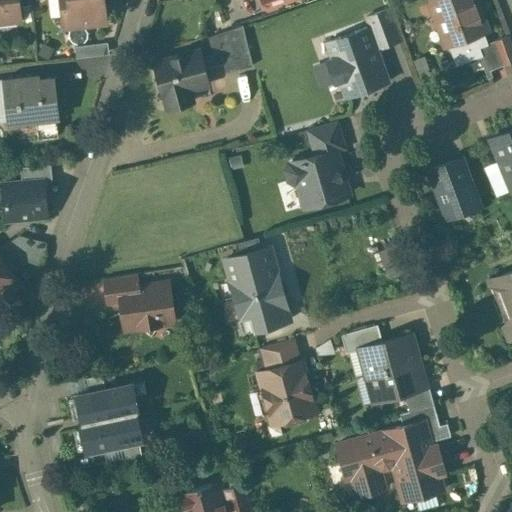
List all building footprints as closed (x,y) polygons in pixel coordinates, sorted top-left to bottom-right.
[(0,0),(0,21),(19,19),(16,0),(0,0)] [(59,0),(63,27),(105,22),(102,0),(59,0)] [(475,0),(428,0),(435,18),(437,17),(447,44),(453,42),(474,35),(482,31),(472,4),(477,3),(475,0)] [(399,40),(387,8),(365,16),(368,26),(376,48),(399,40)] [(241,24),(207,36),(212,54),(219,52),(247,46),(241,24)] [(368,26),(324,42),(330,58),(325,60),(333,83),(339,81),(345,97),(381,84),(373,63),(381,61),(376,48),(368,26)] [(474,35),(453,42),(461,62),(480,55),(486,71),(487,70),(474,35)] [(511,60),(511,49),(507,35),(493,40),(502,65),(511,60)] [(106,42),(82,45),(84,56),(107,54),(106,42)] [(247,46),(219,52),(225,72),(252,65),(247,46)] [(155,62),(164,95),(190,88),(207,83),(205,78),(209,77),(207,67),(205,61),(201,62),(198,51),(155,62)] [(3,79),(0,79),(0,121),(8,120),(8,121),(35,118),(38,138),(58,136),(56,115),(58,115),(53,79),(38,80),(38,75),(3,79)] [(190,88),(164,95),(167,108),(194,101),(190,88)] [(333,122),(307,130),(314,155),(334,149),(334,150),(340,149),(333,122)] [(511,128),(489,138),(511,191),(511,128)] [(314,155),(288,162),(285,168),(288,179),(294,182),(297,181),(304,206),(347,193),(334,150),(334,149),(314,155)] [(478,202),(458,157),(427,170),(446,216),(478,202)] [(50,164),(19,166),(21,181),(42,179),(42,180),(51,180),(50,164)] [(21,181),(2,183),(2,187),(0,189),(0,198),(0,199),(3,202),(5,219),(45,216),(42,180),(42,179),(21,181)] [(46,242),(18,235),(0,245),(0,257),(10,272),(26,261),(38,265),(46,242)] [(292,322),(270,246),(219,261),(237,325),(251,320),(255,333),(292,322)] [(0,284),(13,276),(10,272),(0,257),(0,284)] [(511,270),(497,276),(491,283),(496,296),(504,297),(511,314),(502,326),(505,335),(511,336),(511,270)] [(137,273),(103,278),(107,304),(120,302),(118,290),(139,286),(137,273)] [(167,282),(156,284),(156,282),(143,284),(143,286),(139,286),(118,290),(120,302),(124,327),(138,325),(150,333),(158,322),(173,320),(167,282)] [(376,325),(341,334),(346,351),(361,347),(361,346),(380,340),(376,325)] [(380,340),(361,346),(361,347),(368,373),(414,360),(407,334),(409,334),(409,333),(380,340)] [(291,337),(261,345),(267,369),(298,360),(291,337)] [(267,369),(257,371),(271,421),(286,417),(287,420),(292,422),(297,421),(300,416),(299,414),(314,410),(300,360),(298,360),(267,369)] [(414,360),(368,373),(375,399),(373,399),(374,401),(403,392),(424,386),(423,385),(422,386),(414,360)] [(89,420),(147,407),(140,378),(82,391),(89,420)] [(424,386),(403,392),(408,410),(433,403),(428,385),(424,386)] [(408,410),(399,413),(402,424),(423,418),(429,441),(450,435),(446,422),(439,425),(433,403),(408,410)] [(95,449),(153,436),(147,407),(89,420),(95,449)] [(402,424),(335,443),(345,478),(351,476),(356,494),(384,487),(379,469),(392,465),(402,499),(443,488),(429,441),(423,418),(402,424)] [(218,482),(211,484),(210,482),(185,489),(186,491),(178,493),(179,496),(182,507),(182,506),(183,509),(187,507),(188,511),(227,511),(221,488),(220,488),(218,482)] [(251,511),(243,482),(221,488),(227,511),(251,511)]
